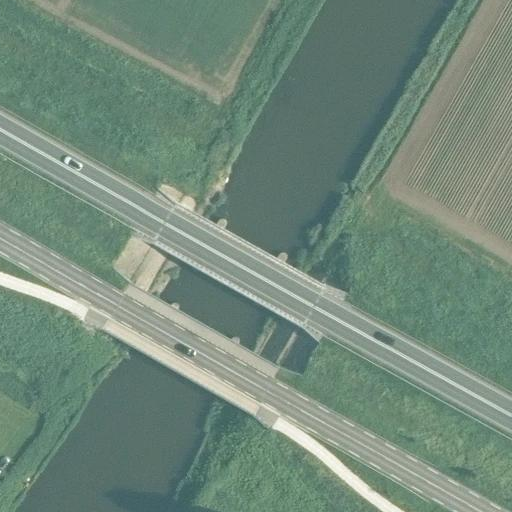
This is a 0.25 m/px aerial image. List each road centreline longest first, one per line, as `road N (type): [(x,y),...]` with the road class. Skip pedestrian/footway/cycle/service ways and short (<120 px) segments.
road 1 (trunk): [(511,412),(0,127)]
road 2 (secondary): [(477,511),(0,239)]
